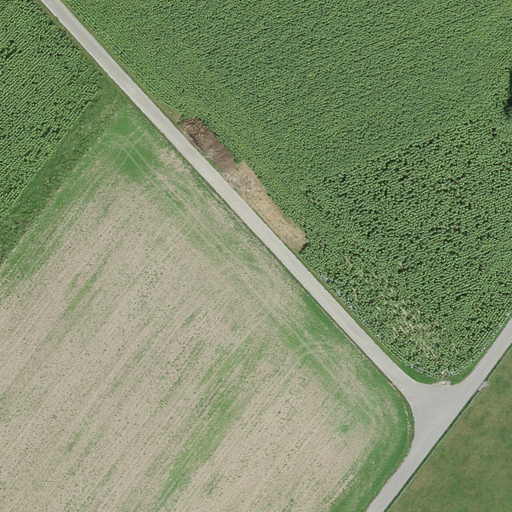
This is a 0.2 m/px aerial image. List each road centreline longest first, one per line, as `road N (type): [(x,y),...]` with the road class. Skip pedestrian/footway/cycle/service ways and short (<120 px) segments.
road 1 (track): [(48,0),(436,423)]
road 2 (unclassified): [(511,320),(372,511)]
